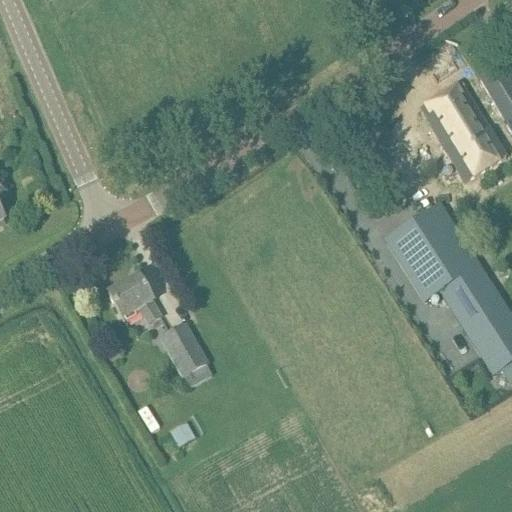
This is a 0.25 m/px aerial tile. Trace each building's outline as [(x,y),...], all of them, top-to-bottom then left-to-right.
[(511,74),(508,67),(480,84),(511,137),(511,74)] [(461,87),(421,111),(464,186),(506,160),(461,87)] [(375,161),(396,143),(372,114),(351,132),(375,161)] [(0,225),(4,223),(0,214),(0,201),(10,196),(0,178),(0,225)] [(511,323),(459,239),(446,247),(427,218),(386,244),(425,305),(440,296),(493,379),(502,373),(511,386),(511,385),(511,323)] [(148,326),(161,319),(139,281),(109,298),(122,322),(140,312),(148,326)] [(209,366),(188,329),(163,343),(184,381),(209,366)]
